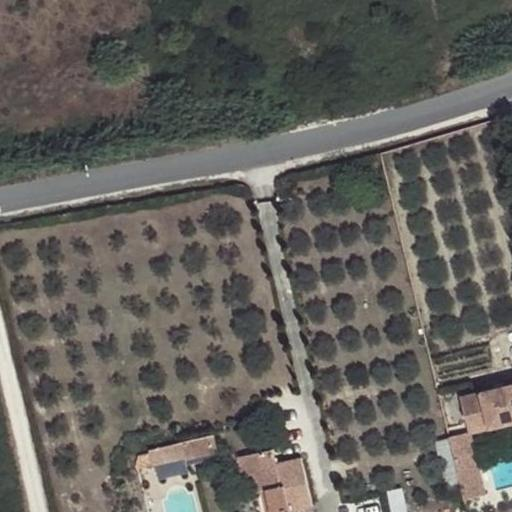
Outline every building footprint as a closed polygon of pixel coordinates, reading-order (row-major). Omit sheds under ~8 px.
[(511,384),(462,396),(468,423),(487,418),(489,428),(511,422),(511,384)] [(487,418),(468,423),(471,433),(489,428),(487,418)] [(182,443),(148,451),(152,467),(186,458),(182,443)] [(273,450),(248,456),(253,473),(257,492),(261,490),(266,489),(271,511),(299,511),(299,510),(311,507),(300,459),(276,464),(273,450)] [(253,473),(248,456),(238,458),(242,476),(253,473)] [(271,511),(266,489),(261,490),(266,511),(271,511)]
